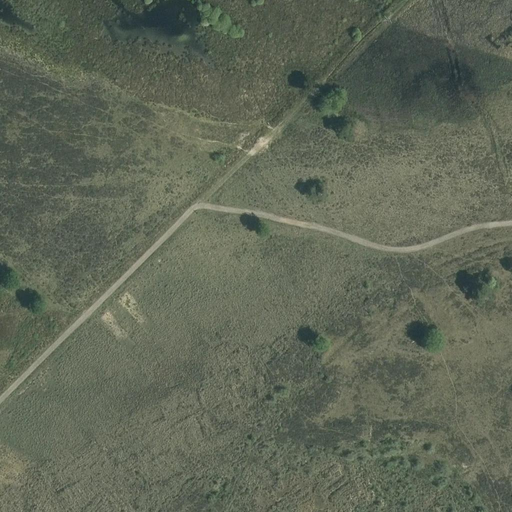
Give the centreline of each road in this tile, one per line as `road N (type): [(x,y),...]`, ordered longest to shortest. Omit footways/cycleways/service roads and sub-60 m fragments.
road 1 (track): [(385,17),(0,400)]
road 2 (track): [(201,201),(386,248),(511,222)]
